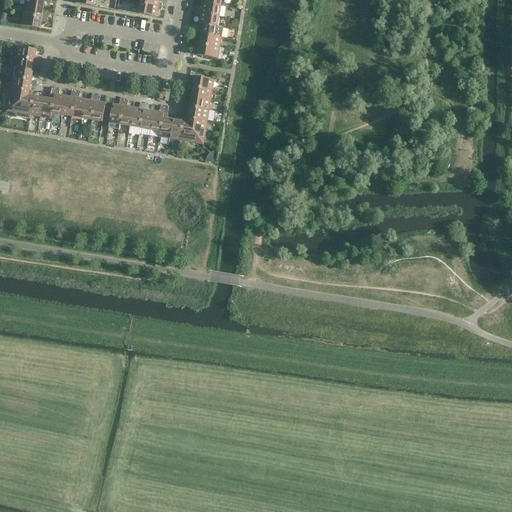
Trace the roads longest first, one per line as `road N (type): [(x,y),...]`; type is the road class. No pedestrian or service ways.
road 1 (unknown): [(251,285),(261,228),(336,142),(428,90),(428,0)]
road 2 (unknown): [(478,313),(424,293),(274,275),(256,261)]
road 3 (unknown): [(0,258),(146,281),(178,273)]
road 4 (residential): [(171,41),(166,74),(72,59),(59,43)]
